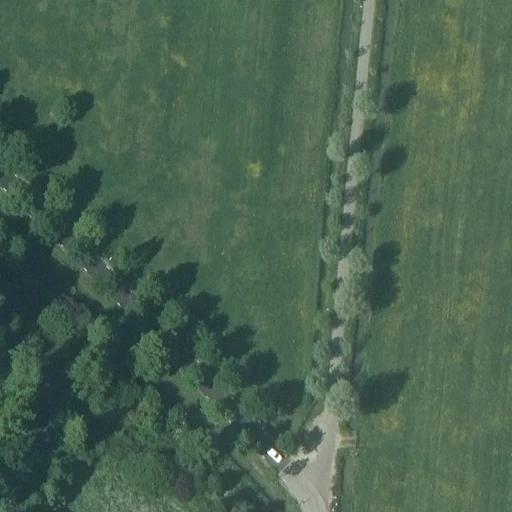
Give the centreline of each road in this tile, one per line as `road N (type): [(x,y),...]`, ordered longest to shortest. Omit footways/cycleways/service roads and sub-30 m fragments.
road 1 (unclassified): [(368,0),(315,507)]
road 2 (tertiary): [(315,507),(0,177)]
